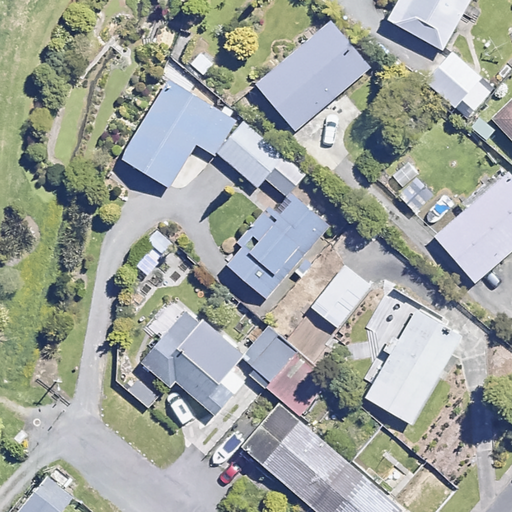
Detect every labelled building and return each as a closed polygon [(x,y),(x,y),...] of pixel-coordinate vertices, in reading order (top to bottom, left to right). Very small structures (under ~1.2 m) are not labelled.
[(470,0),(396,0),(386,18),(442,50),(470,0)] [(369,68),(330,20),(254,82),(293,130),(369,68)] [(496,92),(451,51),(423,81),(468,123),(496,92)] [(280,150),(280,149),(167,81),(120,157),(168,186),(194,143),(260,183),(266,172),(292,192),(308,172),(280,150)] [(511,100),(493,118),(511,138),(511,100)] [(511,248),(511,174),(508,170),(432,238),(473,284),(511,248)] [(328,228),(286,192),(269,212),(225,264),(267,300),(328,228)] [(370,286),(342,265),(309,309),(337,329),(370,286)] [(393,312),(373,348),(386,354),(365,395),(413,421),(460,332),(412,307),(405,319),(393,312)] [(239,358),(187,308),(139,359),(166,385),(172,379),(211,416),(246,380),(232,366),(239,358)] [(298,343),(273,322),(244,358),(270,378),(298,343)] [(323,389),(290,363),(270,388),(303,414),(323,389)] [(399,511),(403,508),(274,402),(235,449),(310,511),(399,511)] [(62,511),(70,502),(40,478),(12,511),(62,511)]
